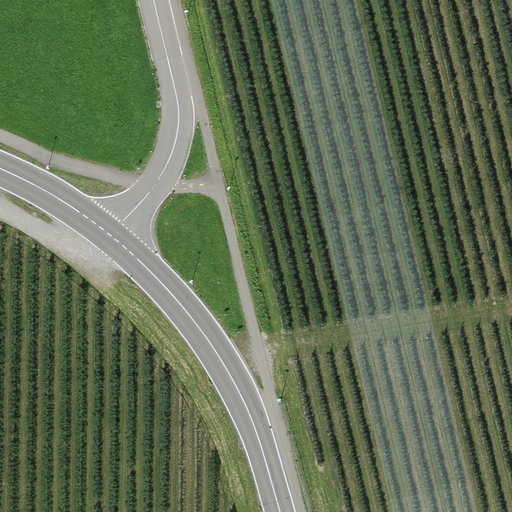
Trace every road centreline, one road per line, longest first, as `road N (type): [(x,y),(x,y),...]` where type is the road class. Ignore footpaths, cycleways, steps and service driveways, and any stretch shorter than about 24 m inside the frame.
road 1 (secondary): [(281,511),(228,370),(170,292),(110,235)]
road 2 (track): [(228,370),(261,355),(511,313)]
road 3 (residential): [(110,235),(156,185),(179,129),(154,0)]
road 4 (secondary): [(110,235),(0,168)]
